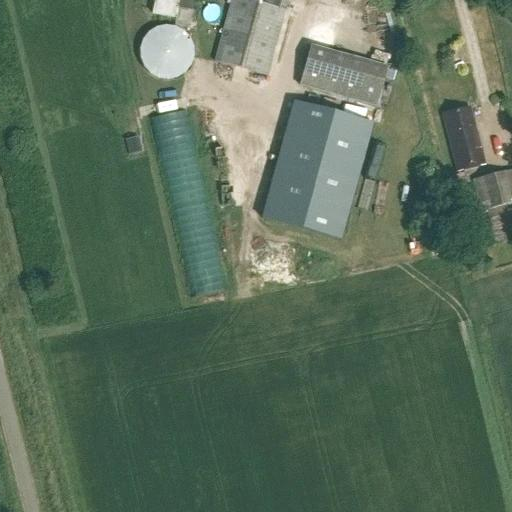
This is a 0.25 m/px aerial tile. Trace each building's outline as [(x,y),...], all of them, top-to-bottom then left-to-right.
[(153,0),(150,13),(173,19),(178,0),(153,0)] [(250,0),(248,0),(231,0),(214,63),(273,79),(294,0),(250,0)] [(193,56),(193,53),(193,51),(193,49),(192,47),(191,44),(190,42),(189,40),(188,38),(187,36),(185,35),(183,33),(182,32),(180,30),(177,29),(175,28),(173,28),(171,27),(168,27),(166,27),(164,27),(162,27),(159,28),(157,28),(155,29),(153,30),(151,32),(149,33),(147,35),(146,36),(144,38),(143,40),(142,42),(141,44),(140,47),(140,49),(140,51),(139,53),(140,56),(140,58),(140,60),(141,63),(142,65),(143,67),(144,69),(146,71),(147,72),(149,74),(151,75),(153,77),(155,78),(157,79),(159,79),(162,80),(164,80),(166,80),(169,80),(171,80),(173,79),(175,79),(177,78),(180,77),(182,75),(183,74),(185,72),(187,71),(188,69),(189,67),(190,65),(191,63),(192,60),(193,58),(193,56)] [(387,68),(310,47),(299,86),(376,107),(387,68)] [(294,101),(261,218),(341,240),(373,123),(294,101)] [(483,164),(469,108),(443,115),(457,171),(483,164)] [(511,170),(474,179),(482,211),(489,210),(497,244),(511,240),(511,170)]
